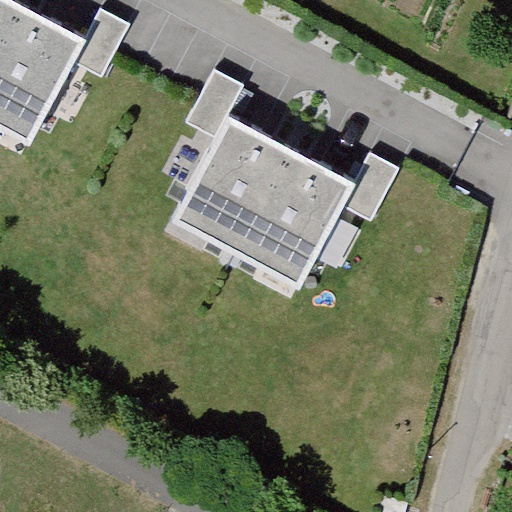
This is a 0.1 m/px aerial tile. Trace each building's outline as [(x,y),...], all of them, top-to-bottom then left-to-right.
[(0,0),(0,44),(20,8),(4,0),(0,0)] [(20,8),(0,44),(0,122),(31,139),(84,41),(20,8)] [(289,156),(226,122),(174,220),(240,255),(289,156)] [(374,148),(346,204),(370,216),(398,160),(374,148)] [(351,188),(289,156),(240,255),(299,287),(351,188)]
